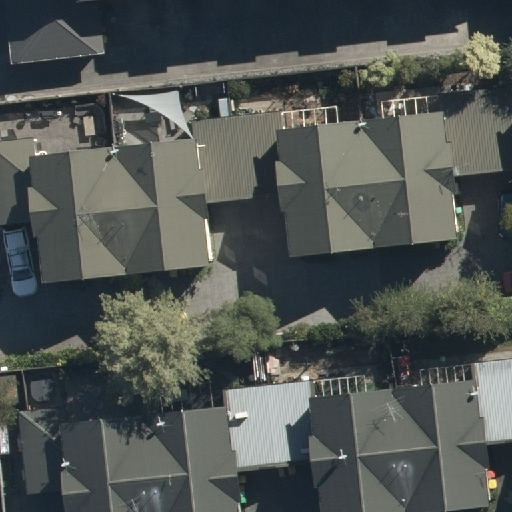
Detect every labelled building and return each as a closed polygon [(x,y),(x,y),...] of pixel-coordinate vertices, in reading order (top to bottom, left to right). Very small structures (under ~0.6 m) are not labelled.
[(8,0),(15,62),(104,53),(99,8),(151,2),(150,0),(8,0)] [(446,105),(453,165),(511,159),(511,78),(444,86),(446,105)] [(201,131),(207,193),(289,185),(282,122),(281,103),(242,107),(199,112),(200,121),(201,131)] [(453,165),(446,105),(368,114),(370,125),(365,126),(377,239),(459,231),(453,165)] [(289,185),(296,248),(377,239),(365,126),(361,126),(360,114),(282,122),(289,185)] [(129,266),(214,257),(207,193),(201,131),(120,140),(121,153),(117,154),(129,266)] [(0,229),(42,225),(47,274),(129,266),(117,154),(113,154),(112,139),(39,146),(39,140),(0,144),(0,229)] [(480,372),(487,439),(511,436),(511,358),(479,362),(480,372)] [(397,380),(410,507),(493,498),(487,439),(480,372),(397,380)] [(233,399),(239,463),(321,454),(314,389),(313,380),(232,389),(233,399)] [(321,454),(326,511),(362,511),(410,507),(397,380),(314,389),(321,454)] [(149,408),(159,511),(244,511),(239,463),(233,399),(149,408)] [(72,500),(73,511),(159,511),(149,408),(67,416),(66,409),(25,414),(34,504),(72,500)]
